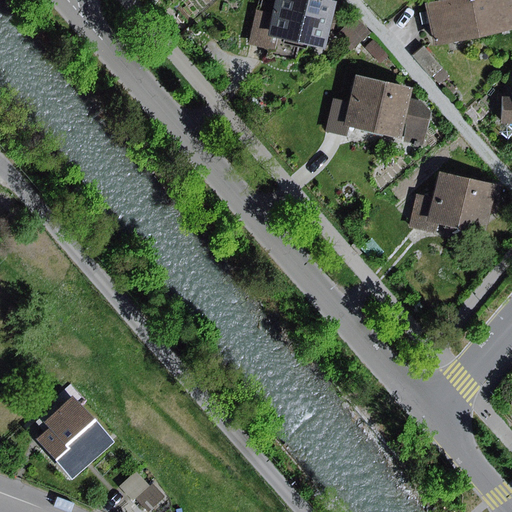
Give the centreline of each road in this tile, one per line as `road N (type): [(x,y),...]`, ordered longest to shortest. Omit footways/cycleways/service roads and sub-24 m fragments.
road 1 (residential): [(68,0),(430,415)]
road 2 (residential): [(0,164),(301,511)]
road 3 (residential): [(430,415),(511,510)]
road 4 (residential): [(430,415),(511,323)]
